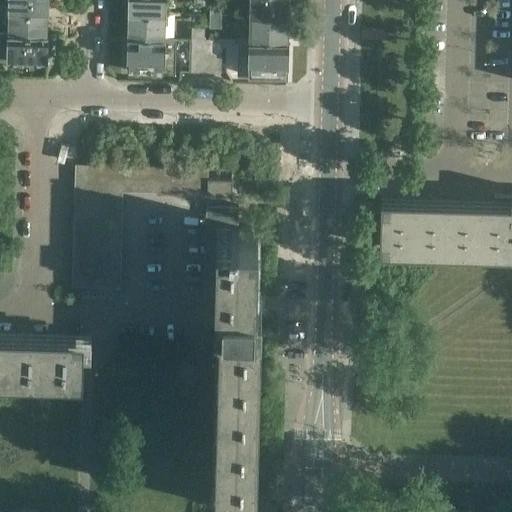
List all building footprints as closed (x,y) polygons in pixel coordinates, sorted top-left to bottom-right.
[(47,9),(47,0),(9,0),(9,9),(47,10),(48,10),(48,9),(47,9)] [(165,13),(165,0),(128,0),(129,11),(128,11),(128,12),(129,12),(165,13)] [(288,5),(288,0),(249,0),(249,15),(286,17),(289,17),(289,15),(288,15),(288,5)] [(210,1),(210,14),(221,14),(221,1),(210,1)] [(46,33),(47,10),(9,9),(9,33),(47,34),(47,33),(46,33)] [(164,37),(165,13),(129,12),(128,35),(127,35),(127,36),(128,36),(164,37)] [(221,27),(221,14),(210,14),(209,27),(221,27)] [(288,29),(288,23),(286,23),(286,17),(249,15),(248,39),(285,41),(288,41),(288,39),(287,39),(287,29),(288,29)] [(192,27),(191,38),(204,38),(205,27),(192,27)] [(0,57),(47,58),(47,34),(9,33),(0,33),(0,57)] [(167,37),(164,37),(128,36),(128,44),(127,44),(126,60),(164,61),(164,60),(163,60),(164,50),(167,51),(167,37)] [(203,71),(204,38),(191,38),(190,71),(192,71),(202,71),(203,71)] [(222,38),(209,38),(208,71),(209,71),(220,71),(221,72),(222,38)] [(288,65),(288,47),(285,47),(285,41),(248,39),(243,39),(243,59),(245,59),(248,62),(248,64),(288,65)] [(99,176),(99,164),(75,163),(75,164),(76,164),(76,165),(77,165),(76,176),(99,176)] [(123,189),(123,164),(99,164),(99,176),(99,188),(117,190),(122,190),(122,189),(123,189)] [(134,190),(135,165),(123,164),(123,189),(134,189),(134,190)] [(146,190),(147,165),(135,165),(134,190),(135,190),(135,189),(146,190)] [(158,190),(159,165),(147,165),(146,190),(147,190),(158,190)] [(170,191),(171,166),(159,165),(158,190),(170,191)] [(183,191),(183,166),(171,166),(170,191),(183,191)] [(195,191),(195,166),(183,166),(183,191),(195,191)] [(208,167),(195,166),(195,191),(207,191),(207,192),(208,192),(208,177),(208,167)] [(232,178),(232,167),(208,167),(208,177),(232,178)] [(99,188),(99,176),(76,176),(76,177),(76,188),(99,188)] [(232,193),(232,178),(208,177),(208,192),(232,193)] [(99,200),(99,188),(76,188),(76,189),(76,200),(75,200),(99,200)] [(122,190),(117,190),(99,188),(99,200),(116,201),(122,201),(122,190)] [(511,189),(511,190),(511,200),(383,197),(381,197),(380,248),(511,251),(511,189)] [(99,213),(99,200),(75,200),(75,201),(76,201),(75,212),(99,213)] [(122,201),(116,201),(99,200),(99,213),(121,214),(121,213),(121,202),(122,202),(122,201)] [(214,312),(219,312),(218,332),(216,331),(216,344),(218,344),(218,364),(215,364),(215,376),(217,377),(217,396),(214,396),(214,409),(217,409),(216,428),(213,428),(213,441),(216,441),(215,460),(213,460),(212,473),(215,473),(214,492),(212,492),(212,505),(214,505),(214,506),(242,507),(241,511),(255,511),(261,294),(256,294),(257,275),(259,275),(259,263),(257,263),(257,243),(260,243),(260,230),(258,230),(258,228),(238,228),(238,205),(206,204),(204,293),(215,294),(214,312)] [(99,220),(99,213),(75,212),(75,213),(75,224),(98,225),(99,220)] [(121,214),(99,213),(99,220),(98,225),(121,226),(121,225),(121,214)] [(98,236),(98,225),(75,224),(75,225),(75,236),(74,236),(74,237),(98,236)] [(121,226),(98,225),(98,236),(121,238),(121,237),(120,237),(121,226)] [(98,249),(98,236),(74,237),(75,237),(74,248),(74,249),(98,249)] [(121,238),(98,236),(98,249),(120,250),(120,249),(120,238),(121,238)] [(97,261),(98,249),(74,249),(74,260),(74,261),(97,261)] [(120,250),(98,249),(97,261),(120,262),(120,261),(120,250)] [(97,274),(97,273),(97,261),(74,261),(74,272),(74,273),(97,274)] [(120,262),(97,261),(97,273),(120,274),(120,273),(119,273),(120,262)] [(96,286),(97,274),(74,273),(73,273),(74,273),(74,284),(73,284),(73,285),(72,285),(96,286)] [(120,274),(97,273),(97,274),(96,286),(120,286),(119,286),(119,285),(119,274),(120,274)] [(0,376),(82,379),(83,344),(91,344),(91,334),(0,331),(0,376)]
